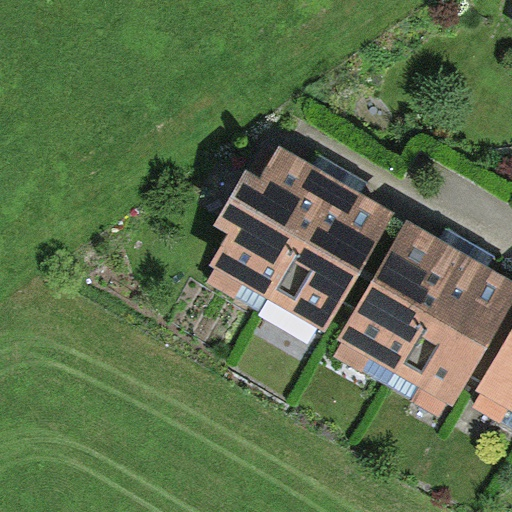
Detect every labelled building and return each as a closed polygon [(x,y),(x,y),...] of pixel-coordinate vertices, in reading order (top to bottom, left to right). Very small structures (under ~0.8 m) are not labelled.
[(219,264),(268,292),(329,186),(280,157),(262,187),(247,178),(221,225),(236,234),(219,264)] [(382,216),(329,186),(268,292),(321,322),(382,216)] [(340,343),(396,376),(464,259),(408,226),(340,343)] [(511,311),(511,286),(464,259),(396,376),(454,410),(511,311)] [(511,337),(479,393),(511,412),(511,337)]
